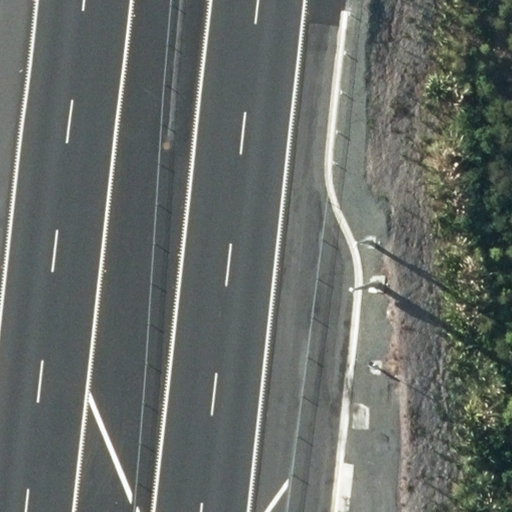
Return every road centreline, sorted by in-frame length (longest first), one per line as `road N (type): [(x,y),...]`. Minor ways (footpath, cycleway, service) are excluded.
road 1 (motorway): [(16,511),(76,0)]
road 2 (motorway): [(243,0),(196,511)]
